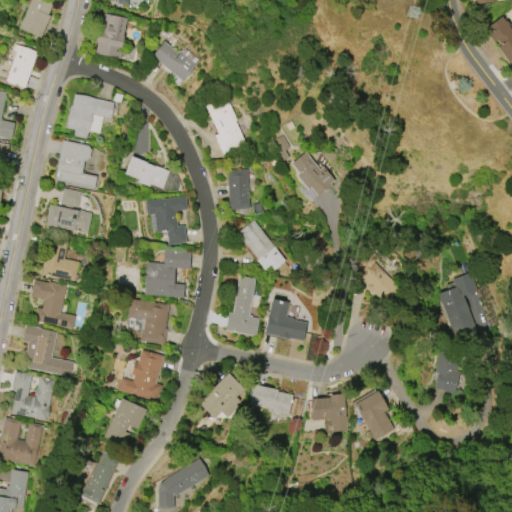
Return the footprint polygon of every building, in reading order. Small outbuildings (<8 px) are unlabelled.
[(19,28),(31,0),(46,0),(53,3),(48,15),(50,16),(40,38),(19,28)] [(120,59),(93,53),(97,37),(101,37),(106,14),(126,19),(121,42),(124,42),(120,59)] [(487,27),(501,17),(505,22),(506,21),(508,24),(507,25),(511,31),(511,61),(511,60),(507,63),(496,48),(500,45),(496,39),(492,42),(487,35),(490,32),(487,27)] [(162,40),(178,52),(183,47),(199,60),(192,68),(193,69),(188,76),(187,76),(182,81),(179,79),(174,82),(171,75),(172,73),(150,57),(162,40)] [(36,52),(23,88),(4,81),(15,50),(12,49),(14,44),(36,52)] [(9,139),(0,137),(0,91),(5,92),(0,115),(0,120),(13,123),(9,139)] [(74,93),(113,102),(109,118),(92,114),(88,132),(87,132),(85,138),(72,135),(73,129),(65,128),(70,105),(71,105),(74,93)] [(217,134),(204,106),(225,96),(236,120),(234,121),(245,144),(221,154),(213,135),(217,134)] [(93,188),(54,180),(62,140),(86,145),(81,173),(96,176),(93,188)] [(305,151),(318,169),(322,166),(334,181),(330,184),(332,186),(324,192),(322,191),(316,196),(308,187),(306,189),(295,176),(298,174),(290,163),(305,151)] [(123,173),(130,156),(145,163),(154,166),(154,165),(168,171),(161,188),(149,183),(148,186),(136,181),(137,179),(123,173)] [(228,210),(226,170),(246,169),(249,209),(228,210)] [(63,188),(80,192),(77,208),(71,207),(71,209),(74,210),(75,209),(84,211),(84,212),(91,213),(87,234),(44,226),(49,205),(64,208),(64,205),(60,204),(63,188)] [(185,242),(167,244),(165,231),(155,233),(153,213),(145,214),(144,200),(185,196),(187,209),(175,210),(177,226),(183,225),(185,242)] [(263,270),(236,232),(253,220),(273,246),(284,261),(273,270),(269,265),(263,270)] [(73,280),(40,274),(46,240),(66,244),(63,259),(77,261),(73,280)] [(373,262),(398,285),(383,301),(372,291),(370,293),(364,288),(366,286),(356,277),(361,271),(350,261),(364,245),(377,257),(373,262)] [(182,298),(142,294),(145,262),(162,263),(164,250),(189,252),(187,269),(175,268),(173,283),(183,284),(182,298)] [(451,279),(470,272),(476,291),(462,296),(475,331),(451,339),(436,294),(453,288),(451,279)] [(255,336),(224,330),(228,312),(232,313),(239,275),(255,278),(248,314),(251,315),(251,317),(259,318),(255,336)] [(71,329),(32,321),(35,307),(41,309),(43,300),(29,297),(33,280),(48,283),(48,281),(65,285),(59,312),(74,315),(71,329)] [(163,344),(139,341),(140,329),(139,329),(141,319),(126,317),(129,298),(168,304),(164,328),(166,328),(163,344)] [(302,341),(263,333),(267,314),(271,299),(288,302),(285,316),(295,318),(294,320),(306,322),(302,341)] [(69,376),(21,366),(26,342),(21,341),(25,325),(56,331),(50,357),(72,362),(72,363),(76,364),(74,376),(69,375),(69,376)] [(453,393),(433,387),(436,373),(433,372),(434,366),(433,365),(438,347),(460,353),(456,371),(458,372),(453,393)] [(156,402),(117,391),(120,378),(132,381),(134,375),(130,374),(134,362),(137,362),(141,350),(163,356),(155,383),(161,385),(156,402)] [(46,420),(10,413),(15,388),(11,388),(14,371),(31,374),(27,395),(35,397),(39,376),(54,379),(46,420)] [(227,373),(243,389),(235,397),(239,401),(235,405),(236,406),(225,417),(220,412),(213,419),(197,402),(227,373)] [(287,415),(270,411),(270,409),(248,404),(252,384),(277,390),(276,391),(292,395),(287,415)] [(352,404),(376,390),(387,409),(382,411),(393,429),(374,440),(363,421),(362,422),(352,404)] [(343,394),(346,430),(331,431),(330,419),(311,420),(309,399),(328,397),(328,395),(343,394)] [(103,436),(121,398),(145,409),(136,429),(127,424),(124,431),(129,434),(123,445),(103,436)] [(33,466),(0,459),(0,432),(3,417),(20,421),(16,439),(24,441),(28,422),(41,425),(33,466)] [(80,495),(94,462),(96,463),(102,450),(119,457),(99,503),(80,495)] [(165,477),(197,458),(207,475),(172,496),(173,507),(157,508),(156,492),(158,483),(165,477)] [(27,472),(22,510),(9,508),(8,511),(0,511),(0,487),(5,488),(5,485),(8,485),(10,469),(27,472)]
